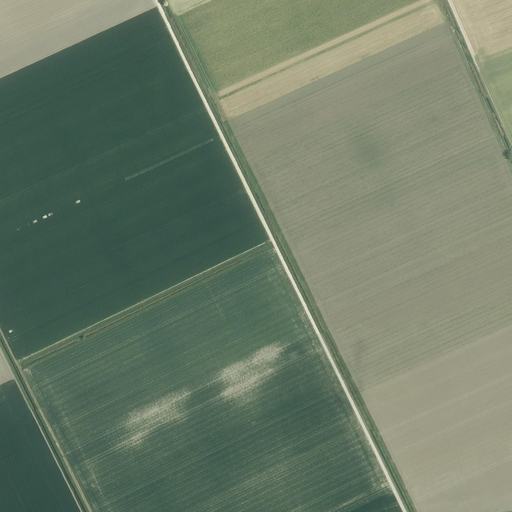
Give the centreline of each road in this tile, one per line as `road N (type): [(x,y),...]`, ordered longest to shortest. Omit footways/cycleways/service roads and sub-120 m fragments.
road 1 (unknown): [(407,511),(160,5)]
road 2 (track): [(511,141),(449,0)]
